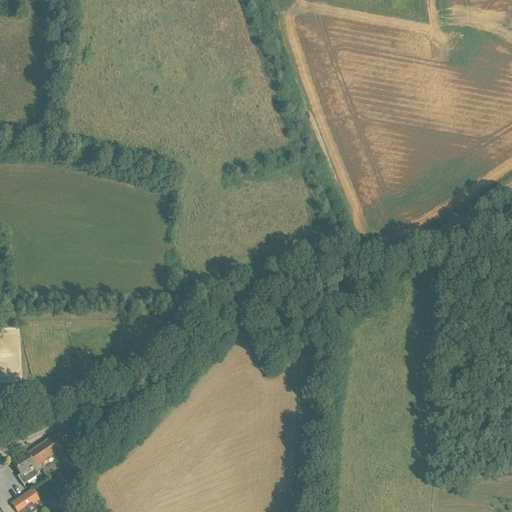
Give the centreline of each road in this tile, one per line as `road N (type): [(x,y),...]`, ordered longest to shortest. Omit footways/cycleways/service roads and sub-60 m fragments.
road 1 (unclassified): [(0,460),(133,391),(248,290),(417,247),(511,190)]
road 2 (track): [(289,274),(305,389),(298,511)]
